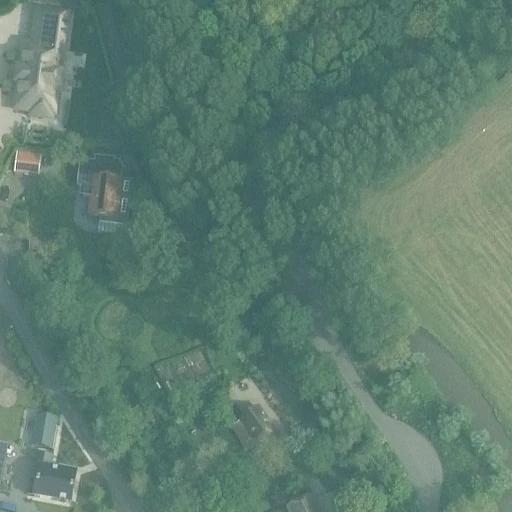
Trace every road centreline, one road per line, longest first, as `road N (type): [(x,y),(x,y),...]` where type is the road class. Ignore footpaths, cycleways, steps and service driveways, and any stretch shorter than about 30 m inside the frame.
road 1 (unclassified): [(429,511),(404,451),(328,347),(273,222),(190,162),(176,141),(131,0)]
road 2 (unclassified): [(156,511),(0,290)]
